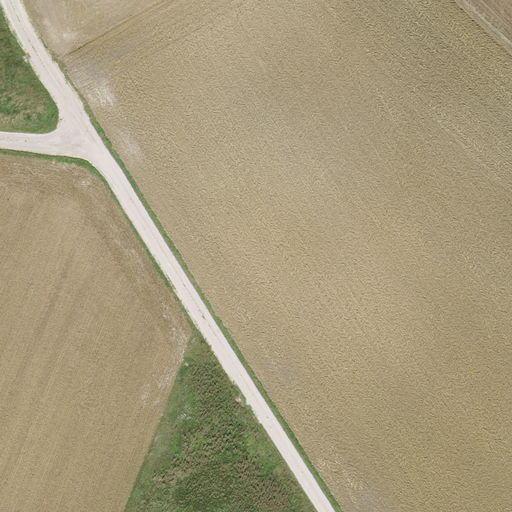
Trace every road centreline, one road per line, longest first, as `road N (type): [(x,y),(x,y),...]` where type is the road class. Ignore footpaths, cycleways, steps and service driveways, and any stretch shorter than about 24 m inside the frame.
road 1 (track): [(323,511),(84,142)]
road 2 (track): [(84,142),(10,0)]
road 3 (track): [(38,60),(165,0)]
